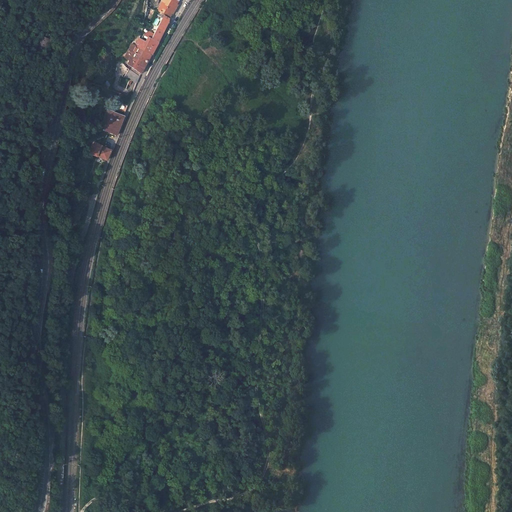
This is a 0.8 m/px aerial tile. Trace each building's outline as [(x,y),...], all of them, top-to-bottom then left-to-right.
[(181,3),(180,1),(177,0),(163,0),(158,11),(165,14),(171,16),(173,13),(175,11),(176,11),(181,3)] [(170,18),(171,16),(165,14),(158,28),(164,31),(166,27),(168,23),(170,20),(170,19),(170,18)] [(158,28),(152,38),(159,42),(161,38),(163,33),(164,31),(158,28)] [(157,45),(159,42),(152,38),(148,36),(146,40),(140,37),(137,44),(152,54),(154,51),(157,45)] [(41,37),(38,46),(43,48),(47,39),(41,37)] [(130,64),(143,72),(144,70),(147,64),(151,56),(152,54),(137,44),(131,55),(130,64)] [(137,82),(140,75),(128,70),(125,77),(137,82)] [(98,120),(95,127),(99,128),(101,123),(104,124),(102,129),(109,132),(116,135),(117,131),(121,124),(123,117),(124,114),(125,114),(113,110),(112,111),(107,110),(102,121),(98,120)] [(110,149),(103,146),(94,142),(89,152),(105,159),(107,156),(110,149)]
